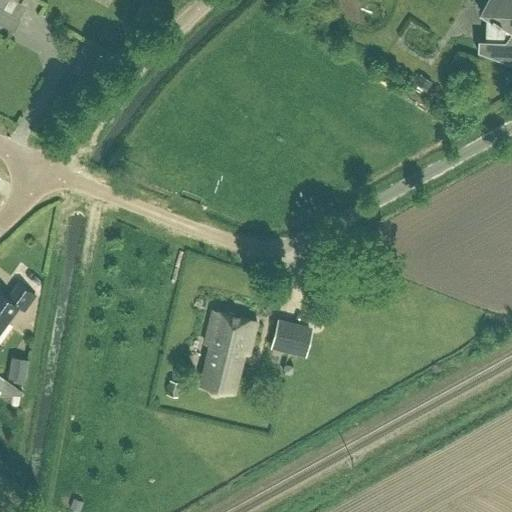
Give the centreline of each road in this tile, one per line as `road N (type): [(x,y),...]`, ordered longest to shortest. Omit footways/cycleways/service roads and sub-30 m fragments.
road 1 (unclassified): [(95,188),(223,240),(279,248),(511,126)]
road 2 (unclassified): [(47,168),(104,97),(205,0)]
